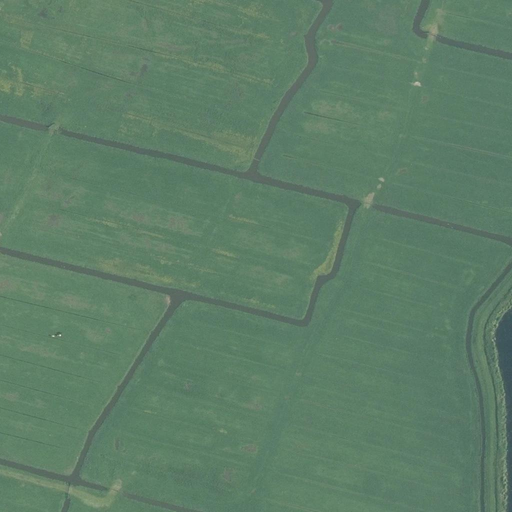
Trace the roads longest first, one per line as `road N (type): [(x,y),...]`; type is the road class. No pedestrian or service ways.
road 1 (track): [(434,29),(385,185),(367,201),(342,278),(307,339),(258,483),(240,505),(116,487),(107,499),(0,471)]
road 2 (track): [(54,121),(0,232)]
